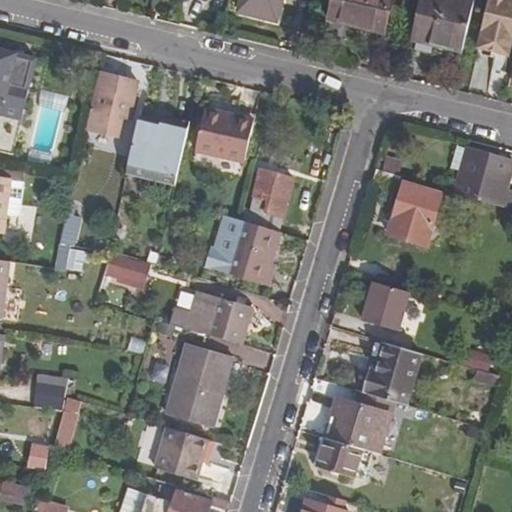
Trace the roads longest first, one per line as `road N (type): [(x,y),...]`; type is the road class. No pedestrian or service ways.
road 1 (residential): [(375,99),(253,511)]
road 2 (residential): [(0,6),(375,99)]
road 3 (residential): [(375,99),(511,132)]
